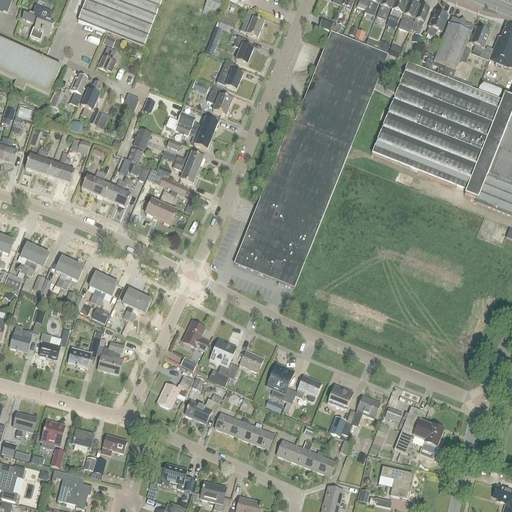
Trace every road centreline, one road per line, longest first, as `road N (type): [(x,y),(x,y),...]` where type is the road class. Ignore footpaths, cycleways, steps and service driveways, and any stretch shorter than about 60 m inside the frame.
road 1 (residential): [(476,402),(191,277)]
road 2 (residential): [(191,277),(308,0)]
road 3 (residential): [(191,277),(0,194)]
road 4 (residential): [(293,511),(297,495),(149,428)]
road 5 (residential): [(124,417),(191,277)]
road 6 (residential): [(0,383),(124,417)]
